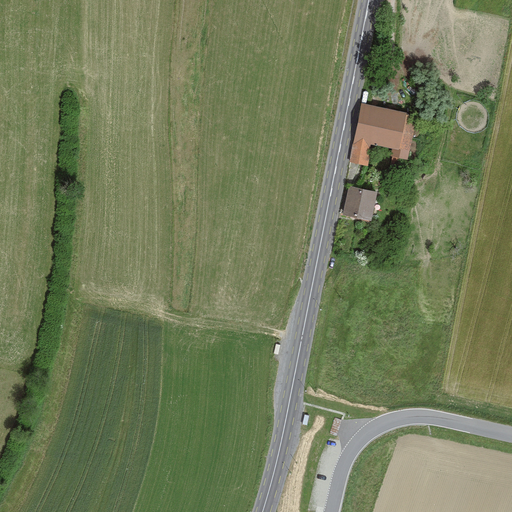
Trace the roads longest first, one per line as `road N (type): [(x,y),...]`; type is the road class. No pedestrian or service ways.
road 1 (secondary): [(369,0),(263,511)]
road 2 (tertiary): [(331,511),(346,454),(390,419),(440,418),(511,434)]
